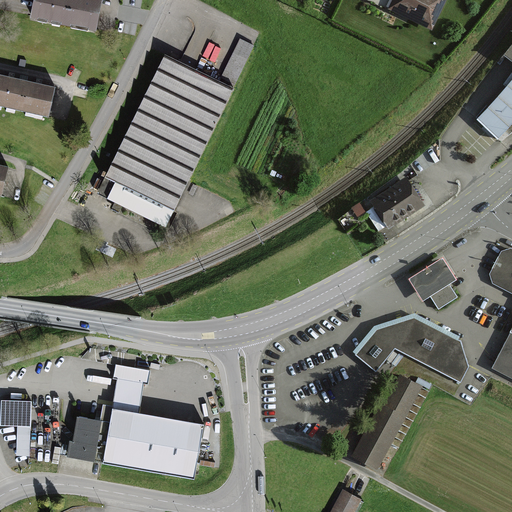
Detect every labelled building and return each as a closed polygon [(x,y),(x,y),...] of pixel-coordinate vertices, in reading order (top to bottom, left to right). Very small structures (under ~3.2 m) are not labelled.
[(36,0),(33,17),(66,24),(70,0),(36,0)] [(100,0),(70,0),(66,24),(94,29),(100,0)] [(368,0),(399,15),(401,11),(392,7),(395,0),(368,0)] [(430,25),(442,0),(395,0),(392,7),(401,11),(430,25)] [(222,78),(234,84),(253,46),(241,39),(222,78)] [(511,43),(505,53),(511,58),(511,79),(507,86),(497,97),(488,108),(477,119),(498,139),(509,127),(511,123),(511,43)] [(107,198),(166,227),(234,88),(165,55),(108,173),(104,171),(101,175),(115,182),(107,198)] [(0,106),(21,111),(28,82),(0,75),(0,106)] [(55,88),(28,82),(21,111),(48,117),(55,88)] [(9,167),(0,164),(0,196),(2,196),(9,167)] [(389,224),(421,203),(407,181),(374,202),(389,224)] [(502,252),(491,274),(494,282),(511,291),(511,327),(510,331),(511,332),(511,249),(502,252)] [(441,255),(408,275),(422,298),(429,293),(447,282),(447,281),(448,281),(454,277),(441,255)] [(447,282),(429,293),(439,309),(458,297),(448,281),(447,281),(447,282)] [(414,316),(376,328),(355,354),(376,371),(395,348),(461,382),(469,366),(461,340),(414,316)] [(511,332),(492,367),(511,377),(511,332)] [(148,384),(150,370),(134,367),(137,354),(90,348),(81,359),(116,365),(113,378),(148,384)] [(383,405),(380,403),(366,427),(363,425),(360,430),(363,432),(351,452),(373,465),(421,386),(401,375),(383,405)] [(31,401),(2,400),(1,426),(18,426),(31,427),(31,401)] [(205,423),(113,407),(110,422),(103,463),(195,479),(205,423)] [(72,458),(103,463),(110,422),(79,417),(72,458)] [(30,456),(31,427),(18,426),(18,456),(30,456)] [(352,511),(359,500),(344,491),(332,511),(352,511)]
